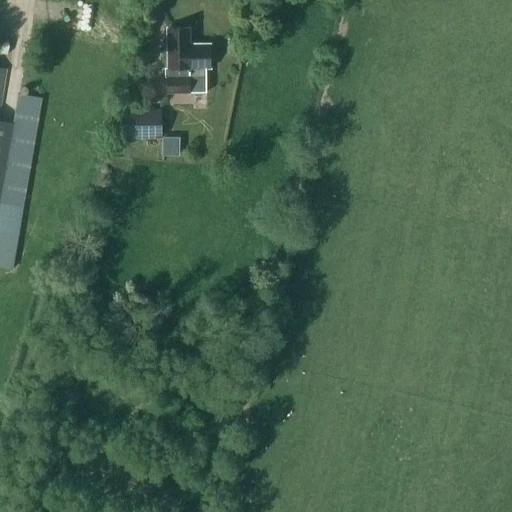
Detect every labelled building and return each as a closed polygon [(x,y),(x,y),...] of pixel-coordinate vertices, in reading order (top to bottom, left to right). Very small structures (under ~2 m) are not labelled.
[(206,92),(206,76),(206,67),(210,67),(210,43),(188,44),(187,27),(169,27),(170,44),(167,44),(168,76),(167,76),(167,92),(206,92)] [(18,93),(14,122),(0,119),(0,108),(7,68),(0,67),(0,202),(24,207),(43,97),(18,93)] [(22,72),(21,83),(29,84),(31,74),(22,72)] [(162,138),(161,108),(128,108),(129,138),(162,138)] [(183,150),(182,133),(165,134),(166,151),(183,150)]
